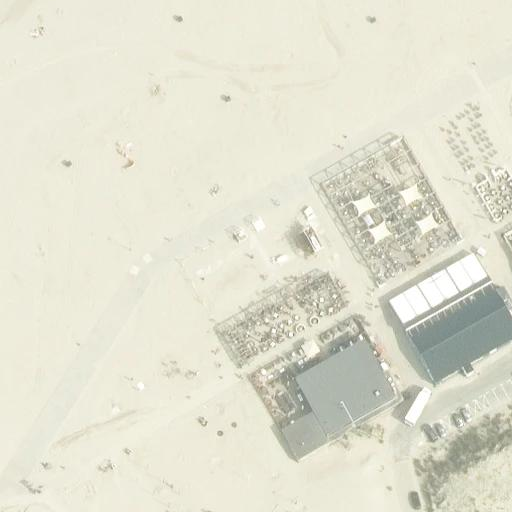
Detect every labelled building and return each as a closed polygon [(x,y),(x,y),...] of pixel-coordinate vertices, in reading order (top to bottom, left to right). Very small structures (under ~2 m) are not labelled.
[(391,157),(401,175),(419,167),(410,148),(391,157)] [(361,196),(375,189),(365,168),(351,174),(361,196)] [(403,187),(340,213),(349,234),(411,209),(403,187)] [(511,326),(489,288),(405,335),(434,387),(461,372),(465,379),(472,375),(468,368),(511,342),(511,326)] [(396,406),(361,343),(291,382),(310,416),(279,433),(296,462),(396,406)]
